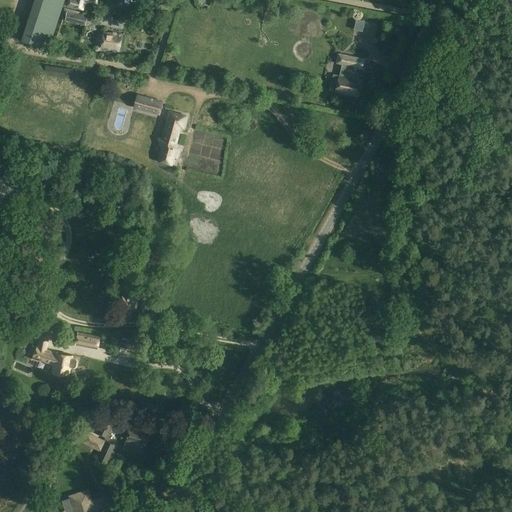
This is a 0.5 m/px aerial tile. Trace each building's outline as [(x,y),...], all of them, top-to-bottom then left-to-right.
[(35,0),(22,41),(48,50),(64,0),(35,0)] [(69,0),(68,6),(83,9),(84,5),(86,3),(90,2),(98,4),(98,0),(69,0)] [(81,12),(68,8),(65,21),(85,25),(88,15),(84,14),(84,15),(81,14),(81,12)] [(362,32),(364,21),(355,19),(353,30),(362,32)] [(102,48),(119,51),(121,35),(105,32),(102,48)] [(332,57),(334,51),(315,43),(312,50),(332,57)] [(358,96),(362,80),(362,79),(354,77),(354,75),(340,71),(338,80),(332,78),(329,90),(336,91),(358,96)] [(159,115),(162,103),(138,97),(135,108),(159,115)] [(169,113),(166,128),(164,135),(165,135),(165,138),(159,139),(162,150),(160,162),(172,165),(174,157),(176,158),(179,149),(175,148),(180,127),(183,128),(186,117),(169,113)] [(0,183),(10,175),(3,167),(0,170),(0,183)] [(122,307),(137,310),(138,302),(123,299),(122,307)] [(76,359),(72,358),(73,356),(54,353),(47,350),(51,330),(39,328),(36,341),(40,342),(39,347),(39,346),(33,359),(39,361),(40,359),(54,365),(52,372),(69,376),(70,368),(74,369),(76,367),(78,361),(76,359)] [(78,332),(76,344),(97,348),(99,336),(78,332)] [(106,438),(112,425),(115,418),(102,416),(97,426),(94,432),(97,434),(106,438)] [(131,427),(128,436),(123,434),(121,439),(127,441),(125,447),(135,450),(137,444),(145,446),(149,432),(131,427)] [(82,442),(101,451),(106,441),(87,432),(82,442)] [(106,463),(115,444),(107,441),(99,460),(106,463)] [(112,511),(107,497),(91,502),(87,491),(70,497),(75,511),(112,511)]
